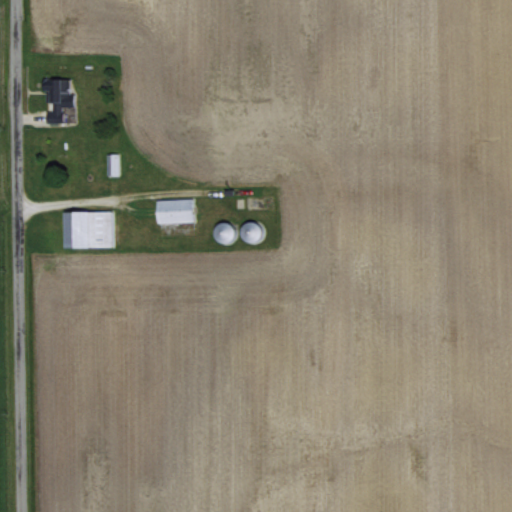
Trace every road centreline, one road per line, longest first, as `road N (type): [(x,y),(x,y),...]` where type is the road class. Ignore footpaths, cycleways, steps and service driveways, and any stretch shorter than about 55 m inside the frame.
road 1 (tertiary): [(16,511),(13,0)]
road 2 (residential): [(14,210),(248,188)]
